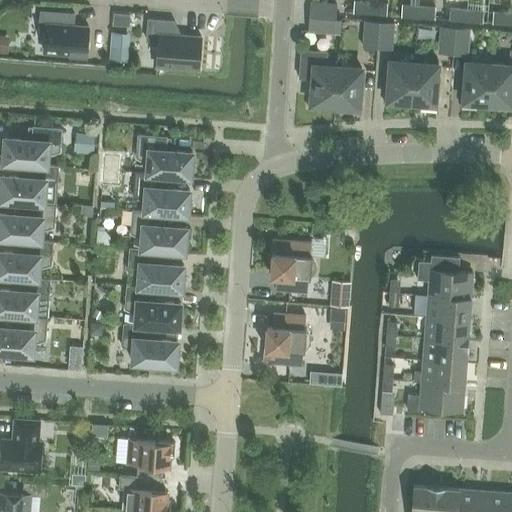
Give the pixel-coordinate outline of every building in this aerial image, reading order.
[(353,12),(370,13),(371,2),(354,1),(353,12)] [(311,2),(310,16),(336,19),(337,4),(311,2)] [(371,2),(370,13),(387,14),(388,3),(371,2)] [(401,16),(418,17),(419,6),(402,5),(401,16)] [(418,17),(435,18),(436,7),(419,6),(418,17)] [(449,19),(466,21),(467,10),(450,8),(449,19)] [(74,13),(41,10),(40,24),(46,24),(44,51),(86,54),(88,36),(86,36),(87,28),(89,28),(89,26),(73,25),(74,13)] [(467,10),(466,21),(483,22),(484,11),(467,10)] [(492,23),(509,24),(510,13),(493,12),(492,23)] [(310,16),(308,31),(335,33),(336,19),(310,16)] [(174,21),(148,19),(146,39),(158,40),(156,66),(199,69),(201,36),(173,34),(174,21)] [(363,47),(377,48),(379,22),(365,21),(363,47)] [(394,23),(379,22),(377,48),(392,49),(394,23)] [(439,53),(453,54),(455,28),(441,27),(439,53)] [(453,54),(468,55),(470,29),(455,28),(453,54)] [(10,38),(0,37),(0,54),(9,56),(10,38)] [(301,50),(299,78),(313,79),(311,99),(309,99),(308,108),(325,109),(325,106),(335,106),(338,66),(327,66),(328,52),(301,50)] [(462,96),(461,105),(477,107),(478,103),(487,104),(491,64),(492,58),(473,56),(472,62),(467,62),(464,96),(462,96)] [(402,102),(411,102),(414,63),(391,61),(388,95),(385,95),(385,104),(401,106),(402,102)] [(421,103),(421,107),(437,108),(438,99),(436,99),(438,64),(414,63),(411,102),(421,103)] [(511,100),(511,96),(511,65),(491,64),(487,104),(497,104),(497,108),(511,109),(511,100)] [(359,103),(362,68),(338,66),(335,106),(344,107),(344,111),(361,112),(361,103),(359,103)] [(4,148),(0,150),(3,161),(3,163),(30,165),(30,164),(47,166),(47,165),(48,155),(60,152),(62,128),(33,126),(31,140),(5,138),(4,148)] [(62,151),(96,151),(97,128),(63,128),(62,151)] [(148,163),(147,173),(147,174),(164,175),(164,176),(191,178),(191,175),(196,165),(192,163),(193,152),(166,151),(167,136),(138,134),(136,158),(148,163)] [(1,186),(0,186),(0,197),(0,199),(0,201),(27,203),(27,202),(44,203),(56,204),(57,190),(59,168),(59,166),(47,165),(47,166),(30,164),(30,165),(29,178),(2,176),(1,186)] [(147,174),(147,173),(135,172),(133,196),(145,201),(144,210),(144,211),(161,213),(188,215),(188,213),(193,202),(189,201),(190,190),(163,189),(164,176),(164,175),(147,174)] [(27,202),(27,203),(26,215),(0,213),(0,238),(24,241),(24,240),(41,241),(41,240),(42,231),(54,227),(56,204),(44,203),(27,202)] [(144,210),(132,209),(130,233),(142,239),(141,248),(141,249),(158,250),(158,251),(185,253),(185,251),(190,240),(186,238),(187,228),(160,226),(161,213),(144,211),(144,210)] [(24,240),(24,241),(23,253),(0,251),(0,276),(21,278),(38,279),(38,278),(39,269),(51,265),(53,241),(41,240),(41,241),(24,240)] [(276,276),(275,289),(307,291),(310,279),(310,276),(313,273),(315,269),(315,265),(314,261),(311,258),(312,256),(310,255),(311,242),(286,240),(286,241),(282,241),(278,242),(275,245),(273,249),(273,253),(272,253),(271,276),(276,276)] [(155,288),(155,289),(182,291),(182,289),(187,278),(183,276),(184,266),(157,264),(158,251),(158,250),(141,249),(141,248),(129,247),(127,271),(139,276),(138,286),(138,287),(155,288)] [(417,280),(429,281),(428,295),(471,298),(473,273),(459,272),(460,257),(431,255),(431,261),(419,261),(417,280)] [(329,307),(345,308),(347,278),(331,277),(329,307)] [(0,314),(18,316),(18,315),(35,317),(36,316),(47,317),(49,303),(50,281),(50,279),(38,278),(38,279),(21,278),(20,291),(0,289),(0,314)] [(391,279),(390,292),(400,293),(401,280),(391,279)] [(138,287),(138,286),(126,285),(126,286),(124,309),(136,314),(135,324),(153,326),(179,328),(179,326),(184,316),(180,314),(181,303),(154,301),(155,289),(155,288),(138,287)] [(400,293),(390,292),(389,306),(399,307),(400,293)] [(469,320),(471,298),(428,295),(426,317),(469,320)] [(269,360),(273,362),(277,362),(277,363),(302,365),(303,351),(305,352),(305,349),(308,346),(309,342),(309,338),(309,334),(306,332),(306,329),(304,328),(306,315),(273,313),(272,326),(267,326),(265,349),(266,349),(265,353),(267,356),(269,360)] [(18,315),(18,316),(17,328),(0,327),(0,353),(2,353),(32,355),(33,344),(46,340),(47,317),(36,316),(35,317),(18,315)] [(426,317),(425,338),(469,342),(469,333),(468,333),(469,320),(426,317)] [(387,322),(386,335),(396,336),(397,322),(387,322)] [(135,324),(123,323),(121,346),(133,352),(132,363),(163,365),(174,370),(175,366),(176,366),(176,364),(181,353),(177,351),(178,341),(152,339),(153,326),(135,324)] [(396,336),(386,335),(385,349),(395,349),(396,336)] [(468,350),(469,342),(425,338),(423,360),(466,363),(467,350),(468,350)] [(422,372),(414,371),(414,381),(422,381),(464,385),(466,363),(423,360),(422,372)] [(384,365),(383,378),(393,379),(394,366),(384,365)] [(393,379),(383,378),(382,392),(392,392),(393,379)] [(464,385),(422,381),(420,395),(408,395),(407,410),(420,411),(421,407),(462,410),(464,385)] [(382,392),(380,414),(393,415),(394,393),(392,392),(382,392)] [(2,439),(0,466),(0,468),(40,471),(40,468),(42,468),(45,466),(45,459),(43,456),(41,456),(42,442),(38,442),(39,421),(15,419),(13,440),(2,439)] [(138,463),(137,476),(161,478),(162,466),(166,465),(169,465),(169,457),(174,457),(175,443),(130,439),(129,462),(138,463)] [(85,485),(86,474),(85,474),(72,473),(72,484),(85,485)] [(137,476),(120,474),(119,487),(127,488),(126,510),(151,511),(169,511),(171,500),(166,499),(167,491),(164,490),(160,489),(161,478),(137,476)] [(0,511),(28,511),(30,495),(47,497),(48,484),(24,482),(23,494),(0,492),(0,511)] [(411,511),(435,511),(437,486),(428,485),(427,487),(414,486),(411,511)] [(437,486),(435,511),(459,511),(461,489),(445,488),(445,487),(437,486)] [(461,489),(459,511),(482,511),(484,491),(461,489)] [(484,491),(482,511),(506,511),(508,493),(484,491)]
